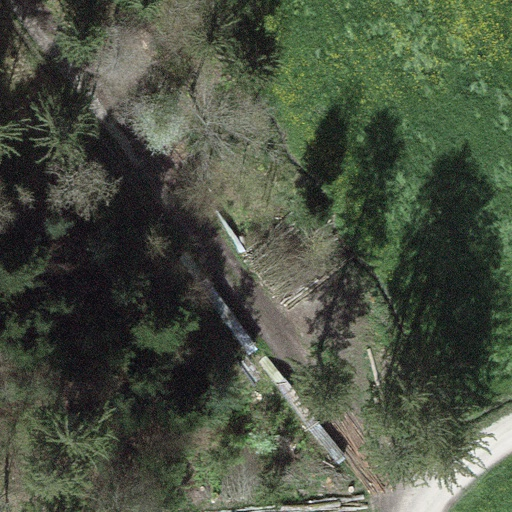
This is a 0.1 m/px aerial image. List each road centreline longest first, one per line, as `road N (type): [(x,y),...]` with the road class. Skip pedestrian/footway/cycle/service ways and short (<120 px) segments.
road 1 (track): [(25,0),(312,395),(453,467)]
road 2 (track): [(511,431),(453,467),(417,511)]
